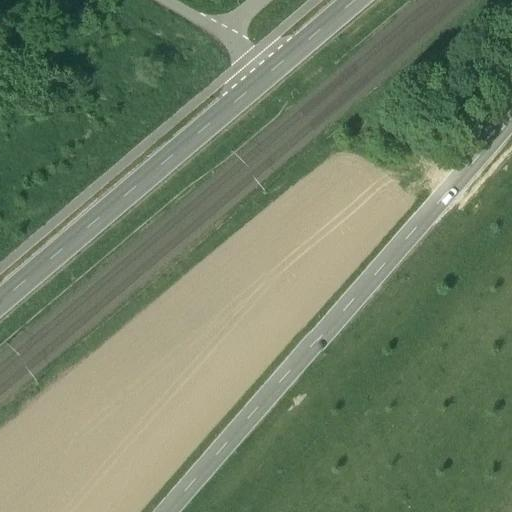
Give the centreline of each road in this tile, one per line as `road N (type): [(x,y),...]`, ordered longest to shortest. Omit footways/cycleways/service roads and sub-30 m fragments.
road 1 (secondary): [(173,511),(511,115)]
road 2 (secondary): [(0,302),(357,0)]
road 3 (track): [(161,0),(278,66)]
